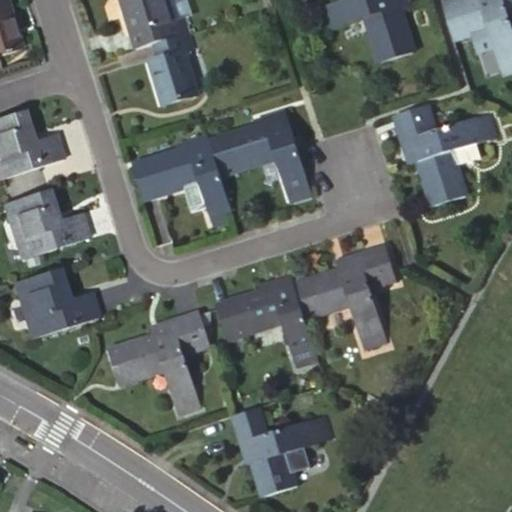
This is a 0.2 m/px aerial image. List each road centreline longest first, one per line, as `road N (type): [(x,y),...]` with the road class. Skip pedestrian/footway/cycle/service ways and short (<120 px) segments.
road 1 (residential): [(75,69),(136,255),(155,271),(176,274),(367,213),(356,175)]
road 2 (tertiary): [(0,395),(185,511)]
